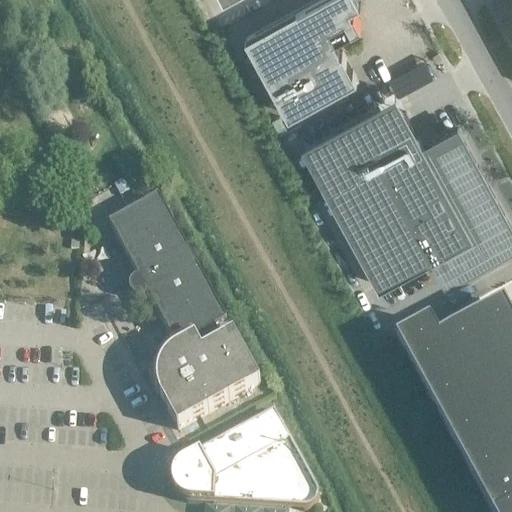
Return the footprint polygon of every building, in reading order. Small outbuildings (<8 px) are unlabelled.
[(360,3),(357,0),(316,0),(246,39),(288,116),(357,78),(348,61),(342,51),(341,52),(337,47),(334,40),(361,26),(354,13),(352,13),(349,9),(360,3)] [(396,94),(302,145),(379,287),(435,257),(447,279),(511,243),(511,228),(457,128),(425,146),(423,143),(396,94)] [(122,181),(132,176),(121,155),(111,160),(122,181)] [(123,181),(114,187),(120,197),(130,192),(123,181)] [(226,325),(158,200),(137,212),(135,208),(134,207),(134,206),(132,206),(131,206),(130,206),(129,207),(128,207),(128,208),(128,209),(128,210),(128,212),(130,215),(109,227),(138,280),(134,282),(133,283),(132,284),(131,286),(130,286),(130,287),(130,289),(129,291),(129,292),(130,293),(130,295),(130,296),(132,297),(133,298),(133,299),(135,300),(138,301),(140,301),(143,301),(145,300),(148,298),(177,352),(174,353),(170,356),(167,359),(165,361),(164,363),(162,365),(160,368),(160,370),(158,373),(158,375),(157,378),(157,380),(157,381),(157,385),(157,388),(157,392),(158,395),(159,398),(177,431),(184,428),(260,386),(233,337),(221,343),(214,331),(219,329),(221,333),(222,334),(224,334),(226,334),(227,333),(227,332),(228,332),(228,330),(228,329),(226,325)] [(511,511),(511,321),(510,317),(504,307),(440,343),(435,334),(430,325),(396,344),(476,489),(488,511),(511,511)] [(284,511),(293,507),(294,508),(296,509),(297,510),(298,511),(299,511),(310,511),(312,511),(314,510),(315,508),(317,507),(318,505),(318,502),(319,501),(318,498),(318,496),(318,495),(317,494),(274,415),(247,430),(225,442),(179,467),(176,470),(174,473),(172,479),(172,483),(172,489),(175,495),(177,498),(181,502),(184,503),(187,504),(187,505),(213,506),(212,511),(281,511),(284,511)] [(243,423),(221,435),(225,442),(247,430),(243,423)]
